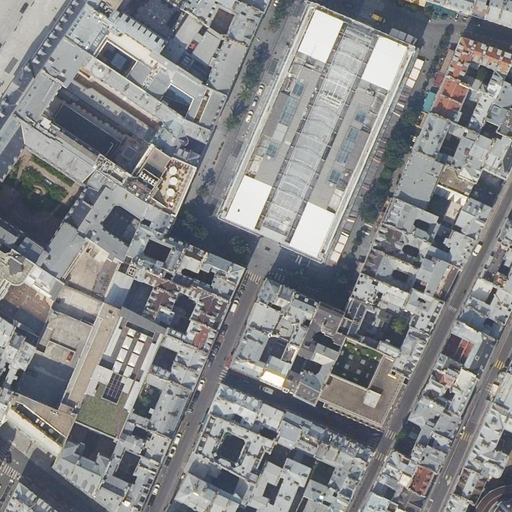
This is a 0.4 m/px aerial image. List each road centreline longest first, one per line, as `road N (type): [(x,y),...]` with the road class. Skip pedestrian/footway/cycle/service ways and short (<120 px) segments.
road 1 (residential): [(213,370),(262,255),(197,217),(276,30)]
road 2 (residential): [(511,188),(384,446)]
road 3 (residential): [(384,446),(213,370)]
road 4 (residential): [(152,511),(213,370)]
